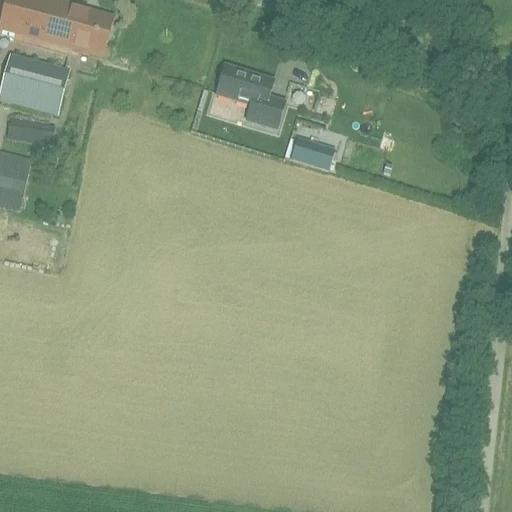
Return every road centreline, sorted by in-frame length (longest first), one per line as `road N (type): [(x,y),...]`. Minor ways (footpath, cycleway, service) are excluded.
road 1 (unclassified): [(475,511),(511,171)]
road 2 (unclassified): [(511,65),(288,0)]
